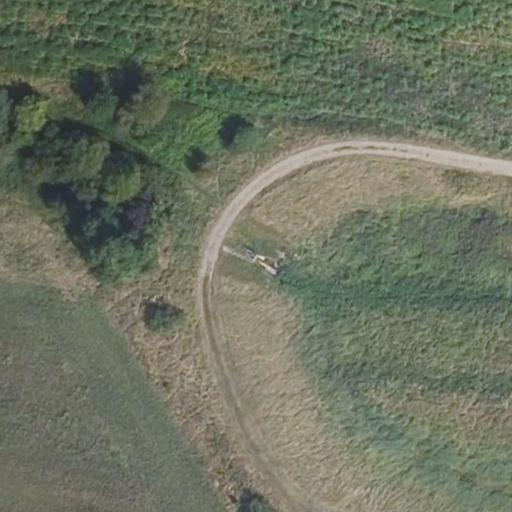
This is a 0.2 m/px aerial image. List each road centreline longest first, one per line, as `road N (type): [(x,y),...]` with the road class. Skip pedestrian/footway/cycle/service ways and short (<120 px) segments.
road 1 (track): [(294,511),(244,420),(209,313),(222,237),(247,193),(296,156),(357,146),(511,168)]
road 2 (track): [(499,166),(381,124),(111,92),(0,97)]
